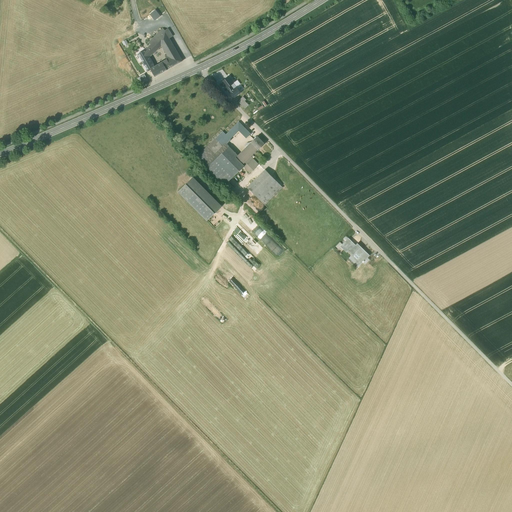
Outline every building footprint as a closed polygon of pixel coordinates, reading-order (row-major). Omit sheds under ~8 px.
[(153,18),(158,24),(163,20),(158,14),(153,18)] [(163,29),(153,38),(154,38),(156,41),(163,33),(165,31),(163,29)] [(173,36),(167,29),(165,31),(163,33),(169,38),(169,39),(173,36)] [(151,45),(147,48),(145,51),(149,57),(161,46),(162,45),(169,38),(163,33),(156,41),(154,38),(149,43),(151,45)] [(169,39),(169,38),(162,45),(170,58),(174,66),(182,61),(169,39)] [(149,57),(145,51),(138,55),(148,71),(151,70),(153,68),(153,65),(149,57)] [(170,58),(162,62),(167,70),(174,66),(170,58)] [(162,62),(153,68),(151,70),(155,77),(167,70),(162,62)] [(228,77),(222,81),(224,84),(230,92),(233,90),(230,86),(233,83),(228,77)] [(233,90),(230,92),(234,97),(240,92),(236,88),(233,90)] [(249,105),(245,101),(246,100),(243,97),(238,102),(245,109),(249,105)] [(245,129),(239,122),(235,126),(239,130),(241,133),(245,129)] [(235,126),(229,132),(233,136),(239,130),(235,126)] [(250,134),(245,129),(241,133),(246,138),(250,134)] [(229,132),(210,150),(214,154),(233,136),(229,132)] [(264,143),(257,136),(251,142),(252,143),(258,149),(264,143)] [(252,143),(247,148),(253,154),(258,149),(252,143)] [(247,148),(236,159),(242,165),(250,157),(253,154),(247,148)] [(227,149),(211,164),(217,170),(232,155),(227,149)] [(236,159),(232,155),(217,170),(228,181),(243,166),(242,165),(236,159)] [(250,157),(242,165),(250,173),(259,165),(250,157)] [(283,188),(265,170),(247,187),(265,206),(283,188)] [(221,206),(193,178),(178,192),(207,220),(221,206)] [(348,259),(357,268),(369,256),(357,243),(355,246),(348,238),(342,244),(345,248),(343,250),(346,253),(349,250),(352,254),(348,259)] [(248,261),(252,258),(234,239),(231,242),(234,244),(235,244),(241,250),(238,253),(243,258),(244,257),(248,261)] [(247,276),(245,279),(257,289),(260,286),(247,276)] [(164,284),(160,288),(170,297),(174,294),(164,284)]
